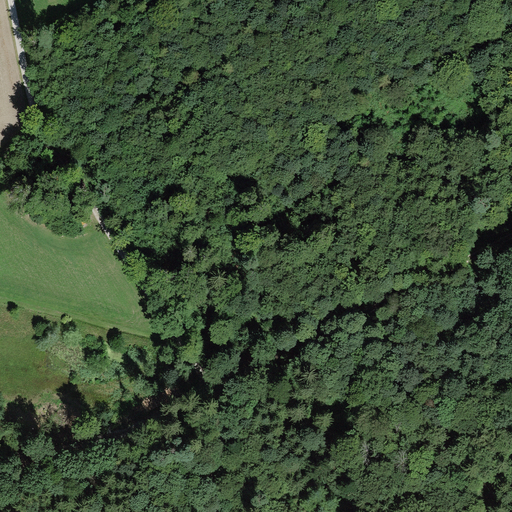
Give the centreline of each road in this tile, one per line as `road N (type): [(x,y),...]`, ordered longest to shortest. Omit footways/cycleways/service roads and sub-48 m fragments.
road 1 (track): [(10,0),(38,117),(212,391),(222,511)]
road 2 (track): [(69,511),(138,422),(511,236)]
